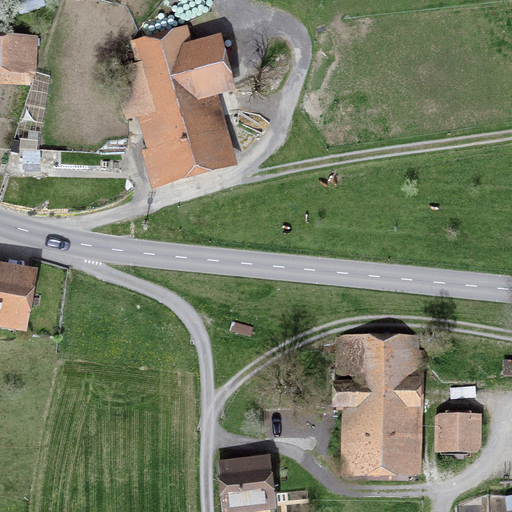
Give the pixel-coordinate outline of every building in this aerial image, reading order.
[(216,39),(191,46),(186,28),(134,42),(140,63),(115,70),(128,118),(153,111),(159,132),(141,137),(145,153),(140,154),(147,182),(220,162),(202,98),(230,90),(216,39)] [(0,83),(30,84),(33,71),(34,38),(11,38),(11,44),(0,43),(0,83)] [(0,275),(0,324),(21,328),(29,281),(0,275)] [(420,358),(408,358),(408,327),(337,327),(338,407),(355,407),(356,471),(408,471),(408,366),(420,366),(420,358)] [(511,359),(502,359),(501,373),(511,373),(511,359)] [(440,421),(440,449),(475,449),(475,421),(440,421)] [(220,473),(225,511),(270,511),(263,466),(249,468),(248,463),(229,465),(230,471),(220,473)] [(500,511),(501,502),(460,501),(460,511),(500,511)]
